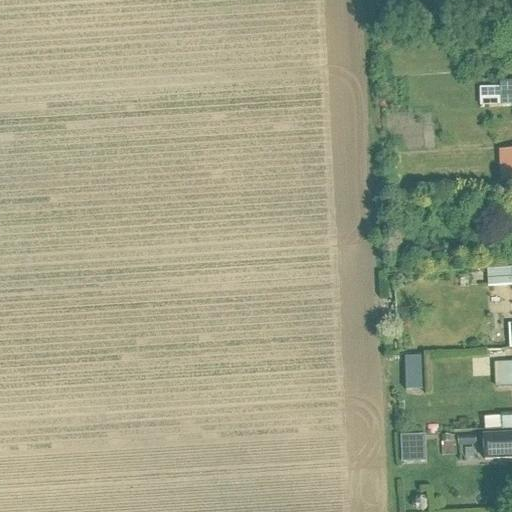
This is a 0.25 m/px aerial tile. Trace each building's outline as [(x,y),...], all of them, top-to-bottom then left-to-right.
[(511,151),(499,153),(500,185),(511,184),(511,151)] [(511,270),(488,271),(489,291),(511,289),(511,270)] [(405,358),(405,392),(422,391),(421,358),(405,358)] [(511,388),(511,364),(493,366),(494,389),(506,388),(506,389),(511,388)] [(511,459),(511,435),(483,436),(484,460),(511,459)] [(425,438),(400,439),(402,466),(426,465),(425,438)] [(475,438),(457,440),(458,448),(476,446),(475,438)]
